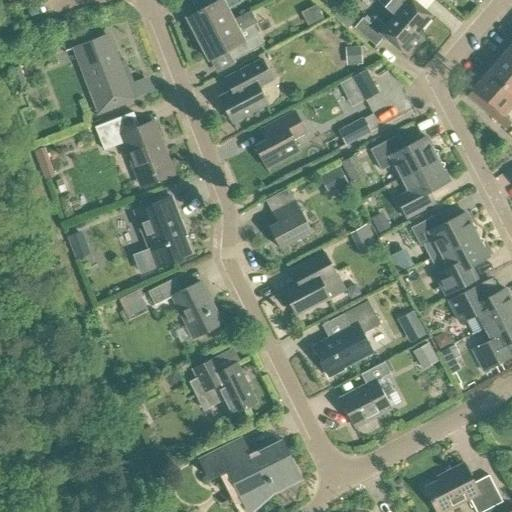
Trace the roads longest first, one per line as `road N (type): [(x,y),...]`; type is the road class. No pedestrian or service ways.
road 1 (residential): [(340,482),(226,253),(225,192),(147,0)]
road 2 (residential): [(511,236),(430,79),(499,0)]
road 3 (residential): [(340,482),(511,388)]
